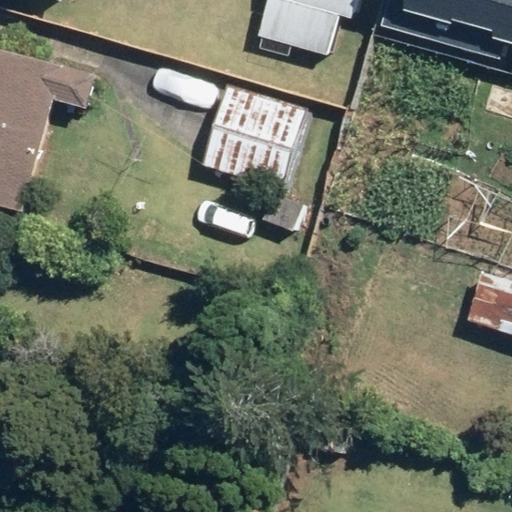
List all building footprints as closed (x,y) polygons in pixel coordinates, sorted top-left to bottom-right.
[(0,0),(65,9),(67,0),(0,0)] [(267,0),(258,47),(329,64),(339,24),(350,27),(355,0),(267,0)] [(511,49),(511,0),(400,0),(393,26),(509,59),(511,49)] [(0,220),(23,222),(52,110),(86,118),(94,83),(0,57),(0,220)] [(307,117),(227,94),(204,174),(284,197),(307,117)] [(511,276),(497,271),(482,320),(511,329),(511,276)] [(511,511),(511,478),(466,488),(471,511),(511,511)]
